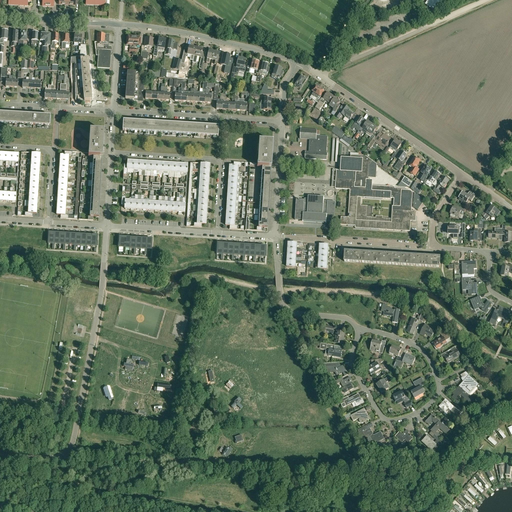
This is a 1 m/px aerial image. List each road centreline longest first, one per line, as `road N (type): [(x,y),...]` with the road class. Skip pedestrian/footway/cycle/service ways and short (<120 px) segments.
road 1 (unclassified): [(56,459),(69,449),(78,415),(106,226)]
road 2 (unclassified): [(320,75),(486,0)]
road 3 (unclassified): [(298,62),(120,24)]
road 4 (residential): [(111,151),(219,160),(216,232)]
road 5 (unclassified): [(462,174),(320,75)]
road 6 (residential): [(358,330),(353,367),(381,416),(394,420),(424,408),(438,381)]
road 7 (residential): [(281,121),(113,111)]
road 8 (residential): [(275,236),(431,246)]
road 9 (residential): [(358,330),(342,317),(282,305),(275,236)]
road 10 (unclassified): [(178,444),(174,461),(163,465),(56,459)]
road 11 (residential): [(0,144),(52,150),(48,222)]
